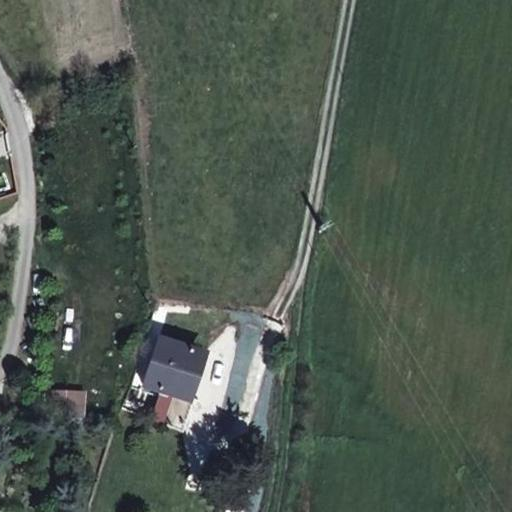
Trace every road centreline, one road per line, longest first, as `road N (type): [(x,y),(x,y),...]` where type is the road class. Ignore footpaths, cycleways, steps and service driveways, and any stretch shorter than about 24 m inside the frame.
road 1 (track): [(356,0),(302,265),(275,511)]
road 2 (unclassified): [(0,373),(16,347),(32,225),(14,105),(0,73)]
